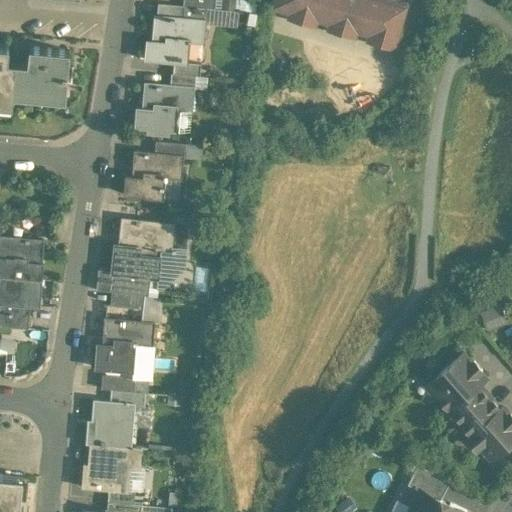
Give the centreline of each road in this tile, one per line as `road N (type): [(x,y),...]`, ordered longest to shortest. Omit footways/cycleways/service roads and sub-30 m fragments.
road 1 (residential): [(95,164),(66,400)]
road 2 (residential): [(128,0),(95,164)]
road 3 (unknown): [(127,3),(0,11)]
